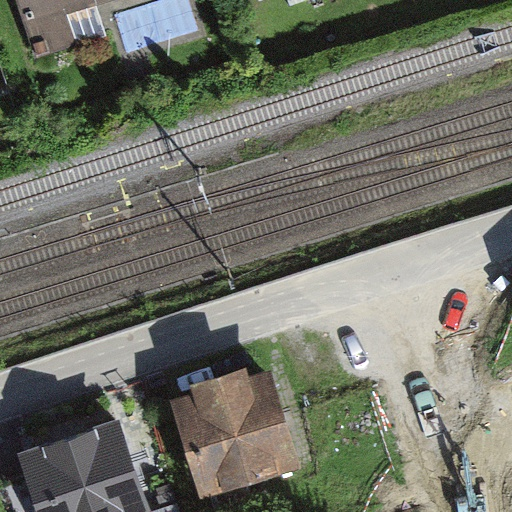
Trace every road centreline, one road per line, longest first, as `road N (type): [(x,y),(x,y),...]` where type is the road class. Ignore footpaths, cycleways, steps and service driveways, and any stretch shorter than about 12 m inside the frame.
road 1 (residential): [(0,380),(372,253)]
road 2 (residential): [(372,253),(459,511)]
road 3 (residential): [(372,253),(511,214)]
